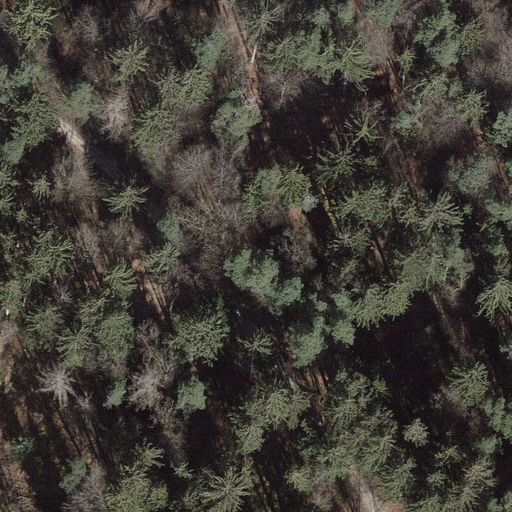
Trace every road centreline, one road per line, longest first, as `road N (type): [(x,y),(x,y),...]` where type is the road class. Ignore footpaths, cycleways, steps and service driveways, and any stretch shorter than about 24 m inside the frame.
road 1 (track): [(381,511),(160,218),(22,96),(0,86)]
road 2 (track): [(511,112),(448,0)]
